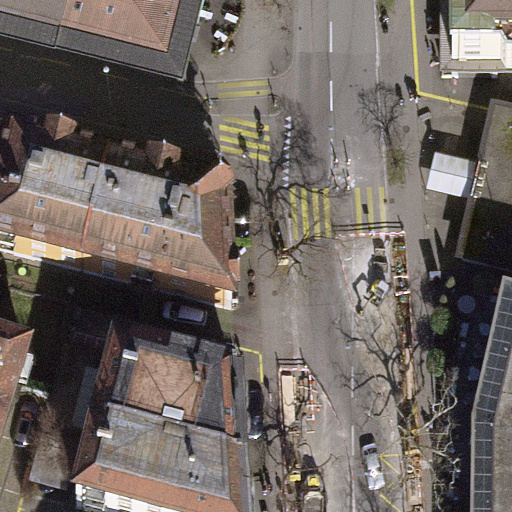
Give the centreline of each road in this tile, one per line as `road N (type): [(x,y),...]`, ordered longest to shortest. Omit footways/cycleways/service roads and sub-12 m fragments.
road 1 (tertiary): [(335,124),(353,511)]
road 2 (residential): [(0,65),(233,119),(335,124)]
road 3 (tertiary): [(334,0),(335,124)]
